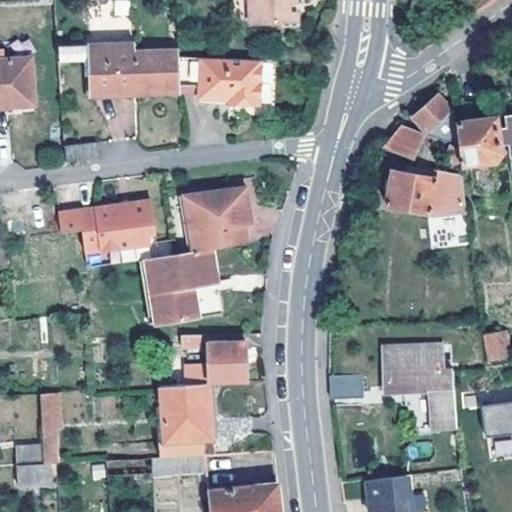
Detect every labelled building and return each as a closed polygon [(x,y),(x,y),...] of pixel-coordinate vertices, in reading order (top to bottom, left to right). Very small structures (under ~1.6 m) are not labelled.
[(236,0),(237,15),(249,14),(248,0),(236,0)] [(248,0),(249,14),(249,23),(281,22),(287,14),(286,0),(248,0)] [(295,21),(293,0),(286,0),(287,14),(281,22),(295,21)] [(177,56),(177,52),(133,52),(133,42),(56,43),(57,60),(91,60),(92,92),(179,93),(177,56)] [(200,94),(200,99),(229,99),(230,104),(259,105),(260,59),(177,56),(179,93),(200,94)] [(30,57),(3,58),(0,58),(0,106),(26,105),(24,77),(32,76),(30,57)] [(34,104),(32,76),(24,77),(26,105),(34,104)] [(427,133),(451,111),(438,95),(414,117),(427,133)] [(466,121),(483,119),(480,99),(464,102),(466,121)] [(466,121),(456,122),(459,147),(461,165),(496,161),(501,153),(497,117),(483,119),(466,121)] [(421,145),(425,133),(403,124),(394,136),(389,143),(385,149),(414,161),(421,145)] [(421,145),(444,153),(448,143),(425,133),(421,145)] [(96,142),(62,144),(63,160),(97,158),(96,142)] [(461,165),(459,147),(448,143),(444,153),(442,158),(461,165)] [(428,218),(469,226),(463,175),(456,174),(456,177),(434,172),(433,178),(391,170),(390,178),(387,190),(384,205),(428,213),(428,218)] [(247,216),(243,187),(181,196),(189,251),(208,248),(243,243),(241,225),(240,217),(247,216)] [(147,199),(53,213),(56,232),(80,229),(82,252),(147,242),(144,222),(150,221),(147,199)] [(241,225),(248,224),(247,216),(240,217),(241,225)] [(213,283),(208,248),(189,251),(142,258),(150,322),(191,316),(187,288),(213,283)] [(217,312),(213,283),(187,288),(191,316),(217,312)] [(497,330),(483,331),(487,362),(501,360),(497,330)] [(243,347),(261,346),(260,333),(226,333),(226,341),(207,342),(207,348),(209,384),(245,382),(243,347)] [(444,340),(385,343),(387,391),(430,389),(432,424),(457,423),(453,366),(445,366),(444,340)] [(199,348),(199,342),(168,344),(168,349),(175,349),(175,353),(199,352),(199,348)] [(361,397),(361,374),(329,375),(330,398),(361,397)] [(157,420),(158,457),(171,456),(202,454),(208,453),(207,437),(211,436),(209,384),(161,387),(162,408),(162,420),(157,420)] [(56,393),(38,394),(42,464),(54,463),(52,430),(58,429),(56,393)] [(511,404),(485,405),(486,436),(511,435),(511,404)] [(172,471),(204,470),(202,454),(171,456),(172,471)] [(17,465),(37,464),(36,455),(16,457),(17,465)] [(151,472),(172,471),(171,456),(158,457),(150,457),(151,472)] [(106,475),(151,472),(150,457),(104,460),(106,475)] [(42,464),(37,464),(17,465),(15,465),(16,486),(56,483),(54,463),(42,464)] [(407,475),(366,480),(370,511),(411,511),(409,492),(407,475)] [(208,511),(279,511),(276,483),(206,491),(208,511)] [(409,492),(411,511),(424,511),(428,511),(426,491),(409,492)]
